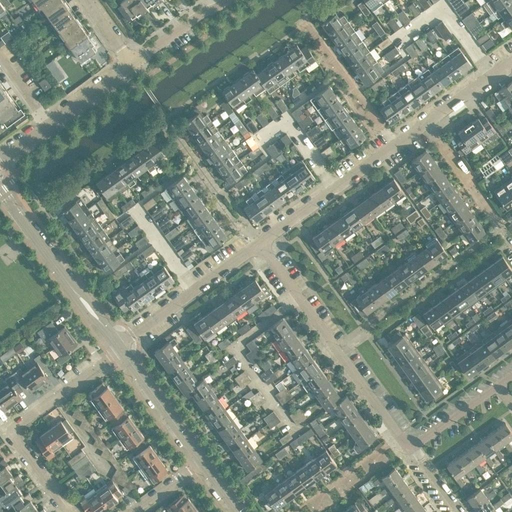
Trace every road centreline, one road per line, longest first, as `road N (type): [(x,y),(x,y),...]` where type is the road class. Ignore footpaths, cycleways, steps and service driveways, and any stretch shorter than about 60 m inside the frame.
road 1 (residential): [(260,243),(511,59)]
road 2 (residential): [(410,449),(260,243)]
road 3 (residential): [(67,511),(9,430),(118,347)]
road 4 (tertiary): [(118,347),(0,187)]
road 5 (residential): [(118,347),(260,243)]
road 6 (tertiary): [(202,463),(118,347)]
